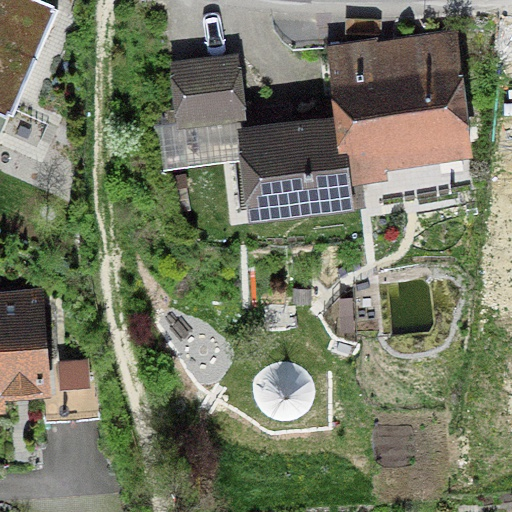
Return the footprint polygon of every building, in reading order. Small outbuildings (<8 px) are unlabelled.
[(0,0),(0,107),(7,111),(51,12),(24,0),(0,0)] [(332,122),(338,172),(352,171),(384,167),(382,154),(465,142),(453,57),(374,67),(371,42),(323,47),(332,122)] [(177,122),(237,115),(230,60),(171,67),(177,122)] [(338,172),(332,122),(239,133),(248,214),(355,201),(352,171),(338,172)] [(0,391),(37,389),(40,419),(96,414),(91,357),(39,361),(34,299),(0,301),(0,391)]
